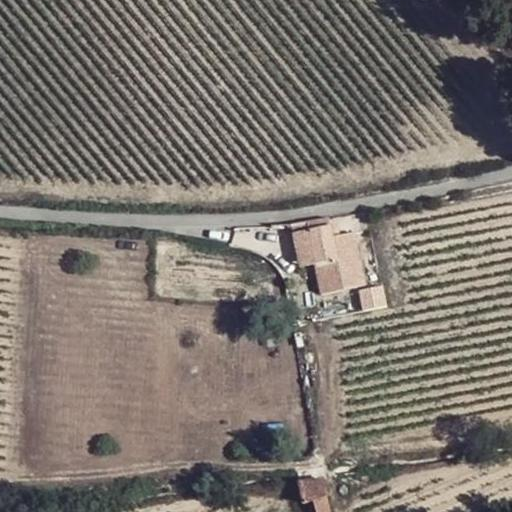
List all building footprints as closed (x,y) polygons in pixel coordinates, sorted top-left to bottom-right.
[(328,219),(307,222),(309,233),(315,266),(320,294),(363,286),(357,257),(336,262),(331,238),(328,219)] [(309,233),(307,222),(291,223),(293,236),(309,233)] [(301,269),(315,266),(309,233),(293,236),(299,267),(300,267),(301,269)] [(353,234),(331,238),(336,262),(357,257),(353,234)] [(329,511),(327,496),(323,480),(299,483),(303,504),(314,501),(316,511),(329,511)]
